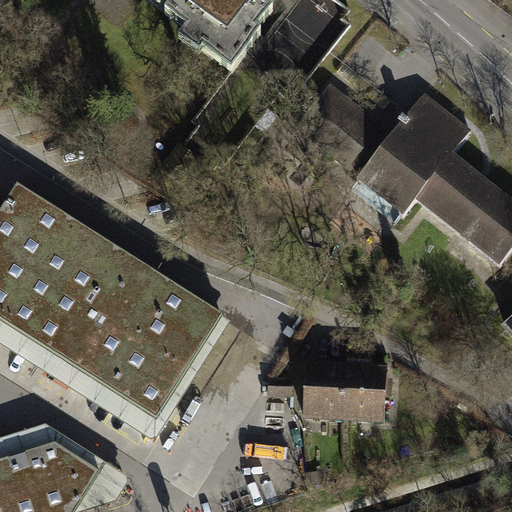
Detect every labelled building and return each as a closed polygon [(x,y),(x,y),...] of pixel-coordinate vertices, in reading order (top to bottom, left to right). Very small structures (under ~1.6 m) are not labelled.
[(158,0),(171,10),(167,15),(189,32),(180,43),(205,61),(208,57),(238,79),(265,43),(259,39),(275,19),(270,15),(280,0),(158,0)] [(328,0),(309,0),(282,35),(319,64),(354,20),(328,0)] [(312,115),(375,165),(359,185),(404,220),(417,203),(506,273),(511,265),(511,197),(458,155),(475,134),(428,97),(396,138),(333,88),(312,115)] [(208,107),(195,124),(227,147),(239,130),(208,107)] [(21,194),(0,227),(0,320),(159,421),(222,321),(21,194)] [(233,328),(222,321),(159,421),(0,320),(0,346),(157,446),(233,328)] [(352,367),(310,365),(309,395),(307,423),(349,425),(352,367)] [(393,369),(352,367),(349,425),(391,427),(393,369)] [(295,382),(272,381),(271,398),(294,398),(295,382)] [(0,445),(0,469),(56,452),(101,480),(81,511),(102,511),(119,507),(130,488),(129,482),(47,430),(0,445)] [(0,511),(81,511),(101,480),(56,452),(0,469),(0,511)]
